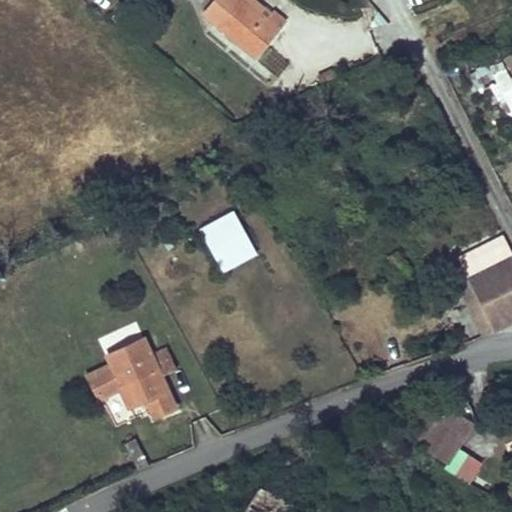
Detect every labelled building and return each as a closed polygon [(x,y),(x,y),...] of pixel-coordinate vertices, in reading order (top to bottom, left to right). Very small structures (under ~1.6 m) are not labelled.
[(264,22),(236,0),(218,0),(205,17),(254,58),(283,23),(272,12),(268,16),(264,22)] [(268,16),(248,0),(236,0),(264,22),(268,16)] [(511,66),(511,64),(489,73),(510,118),(511,116),(511,66)] [(463,168),(444,176),(459,210),(477,202),(463,168)] [(233,207),(197,225),(220,270),(256,252),(233,207)] [(100,227),(77,237),(82,248),(105,239),(100,227)] [(511,320),(511,258),(501,237),(457,259),(466,278),(491,328),(492,330),(511,320)] [(491,328),(466,278),(457,283),(481,333),(491,328)] [(445,279),(427,288),(437,307),(454,299),(445,279)] [(145,399),(152,417),(173,407),(159,377),(175,370),(165,348),(152,354),(146,341),(104,360),(111,373),(104,377),(101,370),(86,376),(96,398),(118,388),(127,407),(145,399)] [(465,433),(438,416),(420,446),(446,463),(465,433)] [(143,456),(136,438),(125,443),(133,460),(143,456)] [(147,465),(143,456),(133,460),(137,470),(147,465)] [(295,511),(257,487),(241,511),(295,511)]
